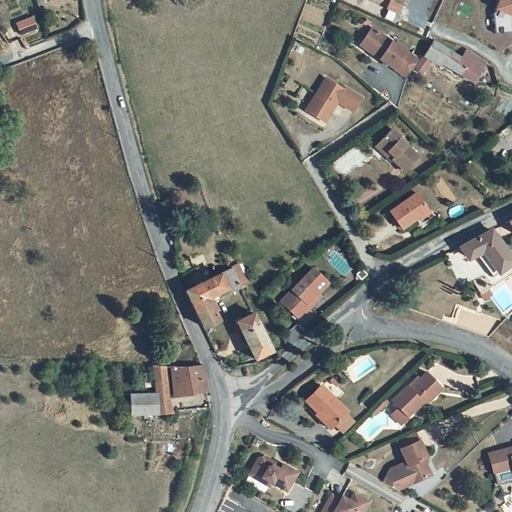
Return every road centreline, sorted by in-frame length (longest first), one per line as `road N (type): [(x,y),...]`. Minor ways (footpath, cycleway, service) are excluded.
road 1 (tertiary): [(99,25),(136,164),(215,378),(222,421)]
road 2 (unclassified): [(343,309),(379,280),(511,208)]
road 3 (residential): [(511,368),(476,345),(363,322),(343,309)]
road 4 (residential): [(231,410),(316,354),(330,320)]
road 5 (unclassified): [(231,410),(330,320)]
road 6 (residential): [(344,469),(286,438),(262,435),(231,410)]
